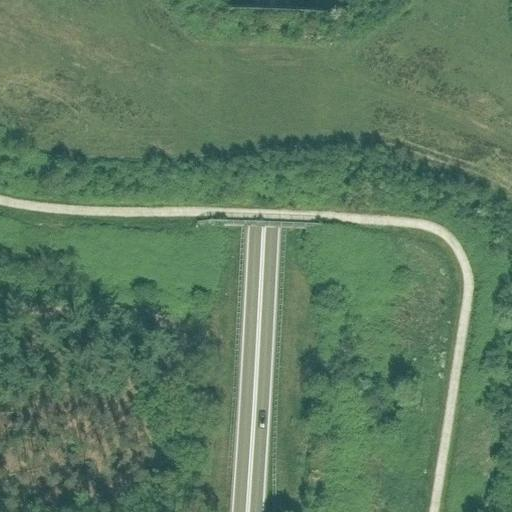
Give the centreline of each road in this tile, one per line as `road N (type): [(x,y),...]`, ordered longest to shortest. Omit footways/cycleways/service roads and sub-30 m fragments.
road 1 (trunk): [(246,511),(271,0)]
road 2 (track): [(182,511),(187,357),(173,330),(133,312),(0,311)]
